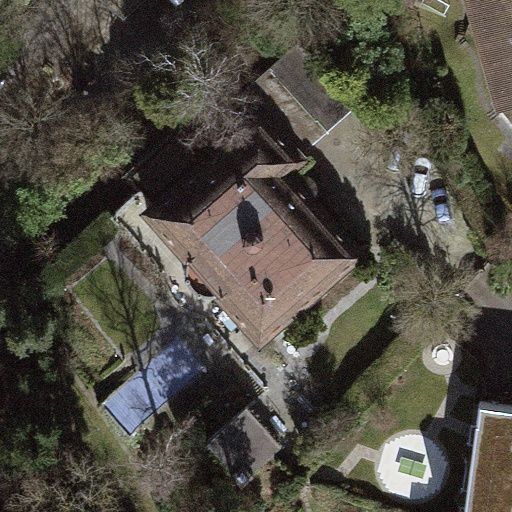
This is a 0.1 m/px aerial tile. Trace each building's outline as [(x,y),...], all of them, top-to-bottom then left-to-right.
[(103,0),(123,17),(140,0),(103,0)] [(511,0),(477,0),(505,98),(511,96),(511,0)] [(261,111),(289,143),(343,96),(297,43),(240,93),(258,113),(261,111)] [(289,143),(261,111),(258,113),(147,210),(186,255),(184,265),(185,277),(190,284),(198,292),(208,295),(219,293),(260,340),(361,253),(288,169),(301,158),(289,143)] [(511,511),(511,405),(479,401),(465,511),(511,511)] [(247,407),(207,441),(241,481),(282,447),(247,407)]
